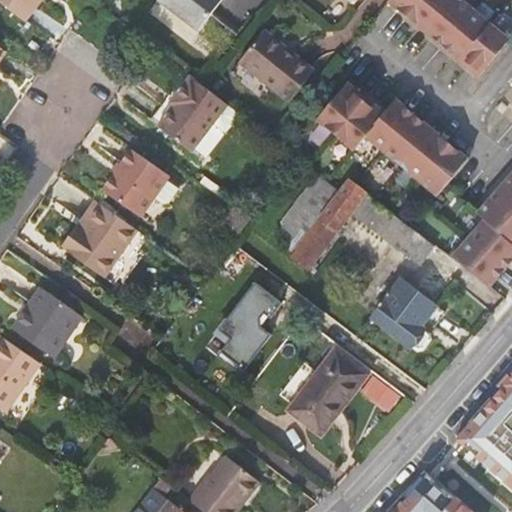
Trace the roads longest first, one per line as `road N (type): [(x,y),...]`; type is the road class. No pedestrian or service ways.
road 1 (tertiary): [(335,511),(511,311)]
road 2 (residential): [(0,208),(81,95)]
